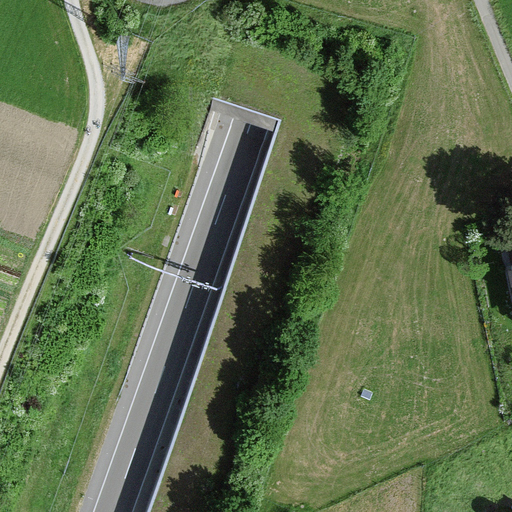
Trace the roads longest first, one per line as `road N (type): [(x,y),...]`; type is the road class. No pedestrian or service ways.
road 1 (motorway): [(292,0),(112,511)]
road 2 (motorway): [(186,511),(365,0)]
road 3 (track): [(0,362),(96,116),(95,74),(71,0)]
